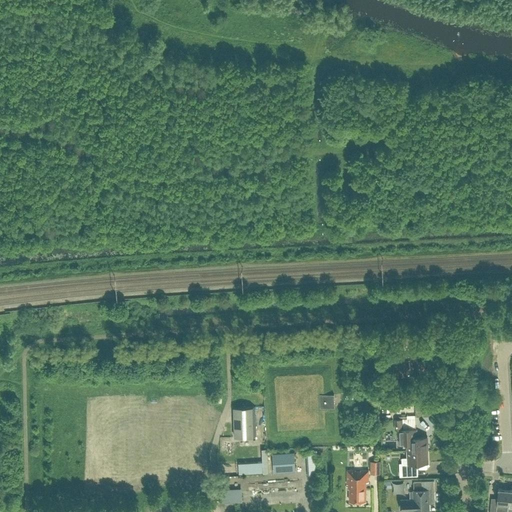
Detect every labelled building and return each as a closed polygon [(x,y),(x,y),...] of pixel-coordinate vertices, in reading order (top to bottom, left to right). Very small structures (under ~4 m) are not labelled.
[(393,359),(394,375),(410,374),(409,358),(393,359)] [(431,365),(416,367),(417,377),(432,375),(431,365)] [(320,395),(320,409),(334,408),(334,394),(320,395)] [(234,407),(235,436),(256,436),(255,406),(234,407)] [(414,428),(414,418),(393,419),(394,429),(414,428)] [(407,442),(407,450),(428,449),(427,436),(417,436),(416,428),(399,429),(399,443),(407,442)] [(428,449),(407,450),(408,457),(402,457),(402,462),(400,463),(400,475),(417,475),(417,462),(428,462),(428,449)] [(273,453),(274,472),(295,471),(294,452),(273,453)] [(262,459),(238,460),(239,472),(263,471),(262,459)] [(371,461),(371,471),(380,471),(380,461),(371,461)] [(349,500),(366,500),(366,482),(368,482),(369,470),(348,470),(347,488),(350,488),(349,500)] [(410,499),(400,499),(401,510),(428,509),(428,492),(434,492),(434,480),(422,480),(422,489),(414,489),(414,491),(410,491),(410,499)] [(394,483),(391,491),(402,494),(404,487),(394,483)] [(496,511),(497,505),(509,506),(510,488),(498,487),(497,498),(491,497),(490,511),(496,511)]
